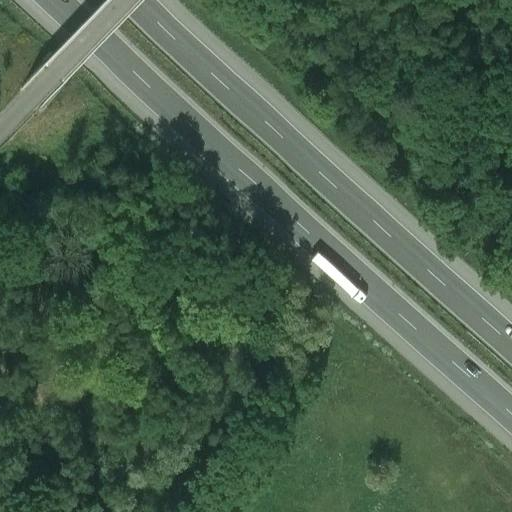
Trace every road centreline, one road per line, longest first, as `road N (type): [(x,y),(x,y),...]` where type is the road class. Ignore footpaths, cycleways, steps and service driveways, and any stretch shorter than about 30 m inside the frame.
road 1 (motorway): [(60,0),(511,410)]
road 2 (motorway): [(511,345),(131,0)]
road 3 (unclassified): [(0,120),(119,0)]
